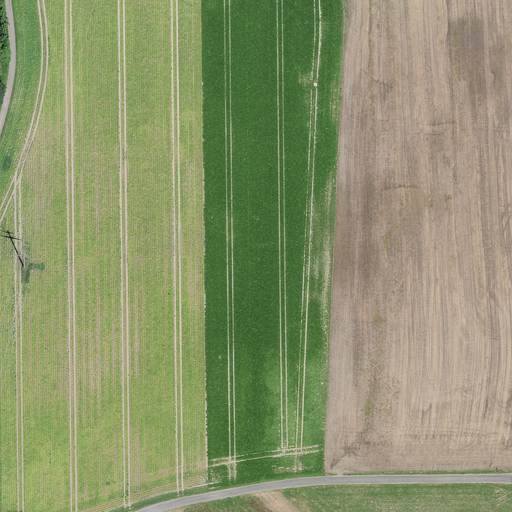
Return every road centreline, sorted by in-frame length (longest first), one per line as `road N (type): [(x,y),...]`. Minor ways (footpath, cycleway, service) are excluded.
road 1 (unclassified): [(140,511),(289,480),(511,478)]
road 2 (track): [(7,0),(12,70),(0,125)]
